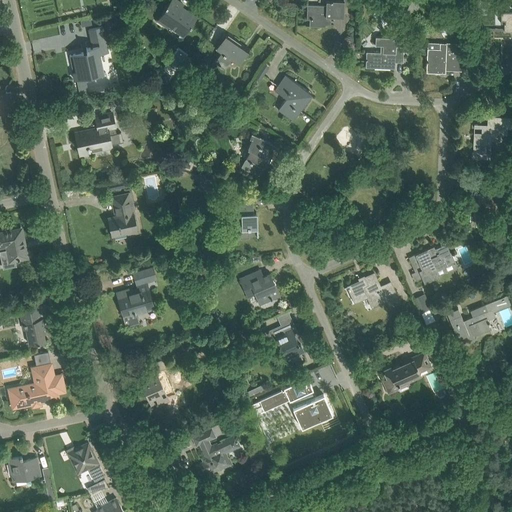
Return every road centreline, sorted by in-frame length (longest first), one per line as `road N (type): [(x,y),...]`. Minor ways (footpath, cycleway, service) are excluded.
road 1 (residential): [(305,278),(440,208),(444,102)]
road 2 (unclassified): [(111,411),(77,324),(49,196)]
road 3 (residential): [(305,278),(287,229),(288,192),(353,84)]
road 4 (unclassified): [(49,196),(9,0)]
road 5 (residential): [(380,449),(305,278)]
road 6 (unclassified): [(244,511),(380,449)]
road 7 (residential): [(353,84),(230,0)]
road 8 (unclassified): [(380,449),(511,391)]
